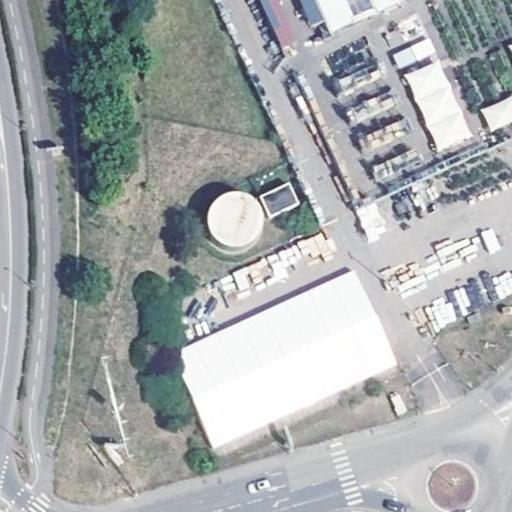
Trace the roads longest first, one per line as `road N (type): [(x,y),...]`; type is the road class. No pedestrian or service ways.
road 1 (unknown): [(320,190),(219,237),(197,357),(223,413),(394,320)]
road 2 (unclassified): [(410,485),(344,476),(217,511)]
road 3 (unclassified): [(482,511),(494,480),(470,445),(429,448),(410,485)]
